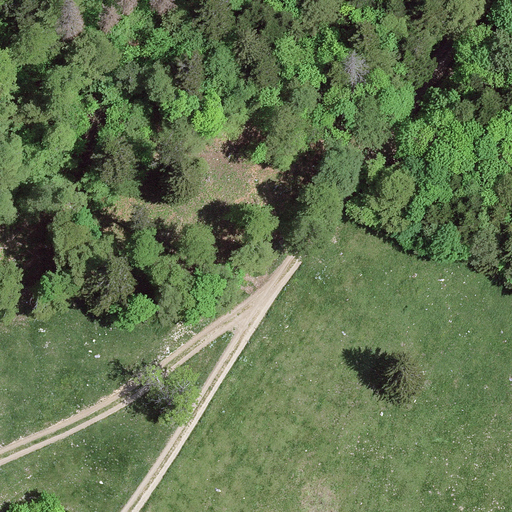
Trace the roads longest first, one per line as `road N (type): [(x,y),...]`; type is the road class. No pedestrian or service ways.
road 1 (track): [(487,0),(262,304),(130,511)]
road 2 (track): [(262,304),(233,315),(137,391),(0,457)]
